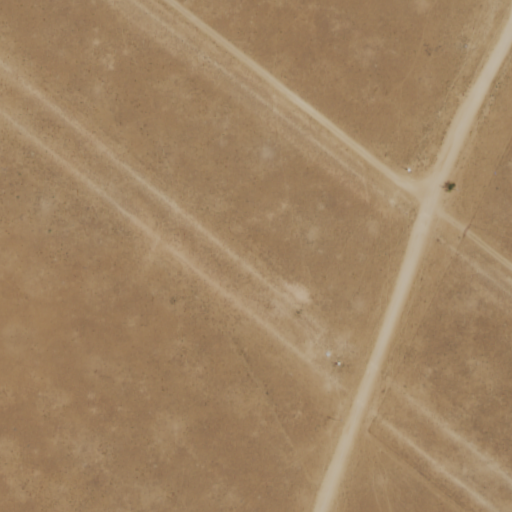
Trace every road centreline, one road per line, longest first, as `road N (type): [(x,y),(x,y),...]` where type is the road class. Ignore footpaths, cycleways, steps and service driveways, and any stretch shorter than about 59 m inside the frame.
road 1 (track): [(511,501),(0,85)]
road 2 (residential): [(511,24),(431,199),(316,511)]
road 3 (track): [(511,291),(138,0)]
